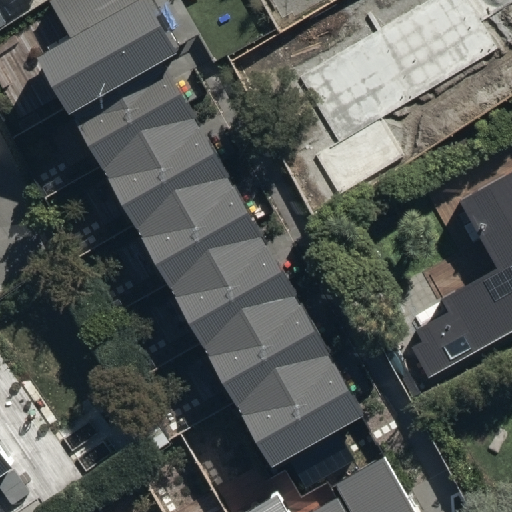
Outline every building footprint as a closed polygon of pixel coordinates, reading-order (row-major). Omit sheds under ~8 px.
[(48,0),(71,38),(33,60),(271,470),(368,415),(161,57),(179,47),(151,0),(48,0)] [(511,0),(383,0),(437,100),(511,60),(511,0)] [(314,77),(284,24),(232,53),(262,106),(314,77)] [(511,171),(461,199),(499,267),(442,298),(450,312),(415,331),(421,341),(411,346),(427,376),(511,329),(511,171)] [(0,511),(5,511),(0,503),(0,456),(17,446),(0,419),(0,511)] [(290,511),(280,493),(246,511),(419,511),(386,454),(333,484),(342,499),(319,511),(290,511)]
